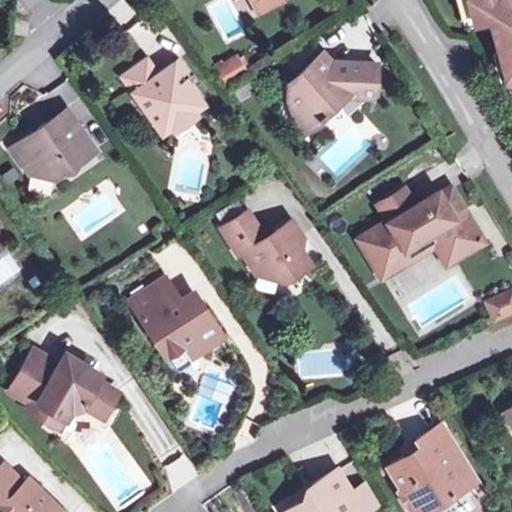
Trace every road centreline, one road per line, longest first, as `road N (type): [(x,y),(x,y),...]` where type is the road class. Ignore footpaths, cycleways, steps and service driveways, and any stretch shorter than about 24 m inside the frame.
road 1 (residential): [(185,511),(193,492),(331,416),(511,332)]
road 2 (residential): [(511,179),(404,0)]
road 3 (residential): [(0,81),(91,0)]
